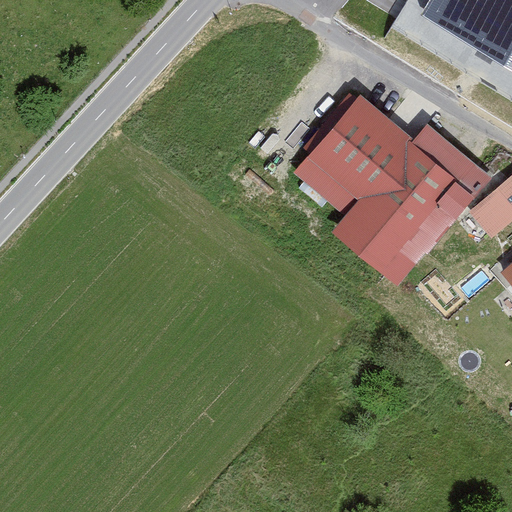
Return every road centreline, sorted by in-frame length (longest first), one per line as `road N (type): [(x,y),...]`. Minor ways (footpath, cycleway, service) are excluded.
road 1 (tertiary): [(209,0),(0,226)]
road 2 (residential): [(283,0),(511,140)]
